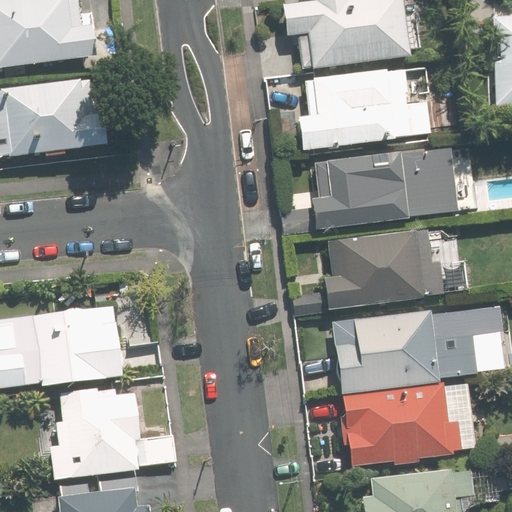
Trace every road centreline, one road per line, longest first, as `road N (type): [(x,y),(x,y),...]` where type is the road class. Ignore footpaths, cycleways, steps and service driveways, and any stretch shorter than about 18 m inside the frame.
road 1 (tertiary): [(214,212),(252,511)]
road 2 (residential): [(214,212),(0,233)]
road 3 (tertiary): [(208,154),(178,90),(175,53),(186,14)]
road 4 (tertiary): [(186,14),(218,99),(208,154)]
